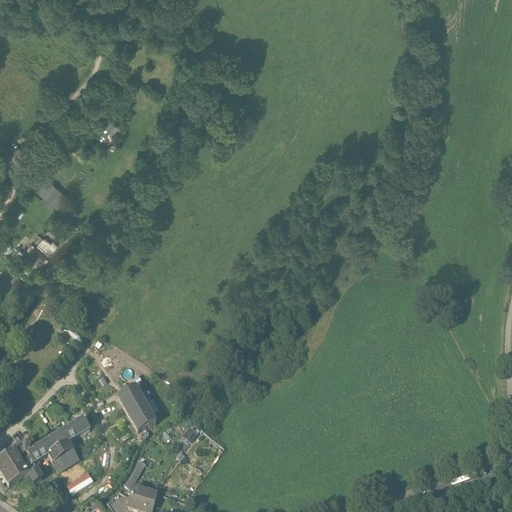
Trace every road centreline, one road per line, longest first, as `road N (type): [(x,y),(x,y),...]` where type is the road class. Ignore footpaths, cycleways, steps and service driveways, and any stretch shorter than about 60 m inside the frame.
road 1 (track): [(98,57),(48,120),(0,215)]
road 2 (secondary): [(388,511),(511,468)]
